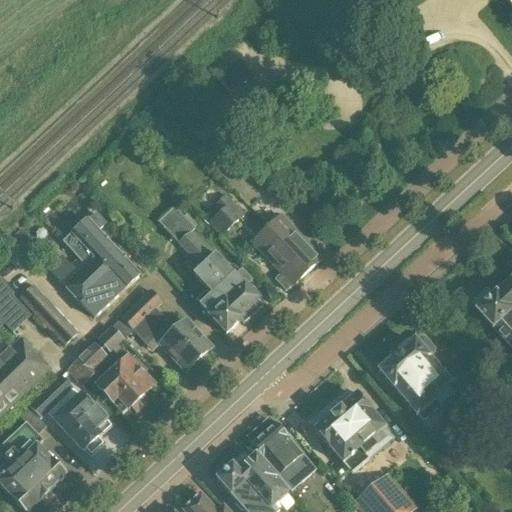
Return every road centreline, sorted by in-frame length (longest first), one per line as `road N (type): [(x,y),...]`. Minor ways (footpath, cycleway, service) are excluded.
road 1 (residential): [(511,98),(66,511)]
road 2 (secondary): [(258,385),(511,151)]
road 3 (residential): [(258,385),(282,385),(322,364),(511,196)]
road 4 (secondary): [(121,511),(258,385)]
